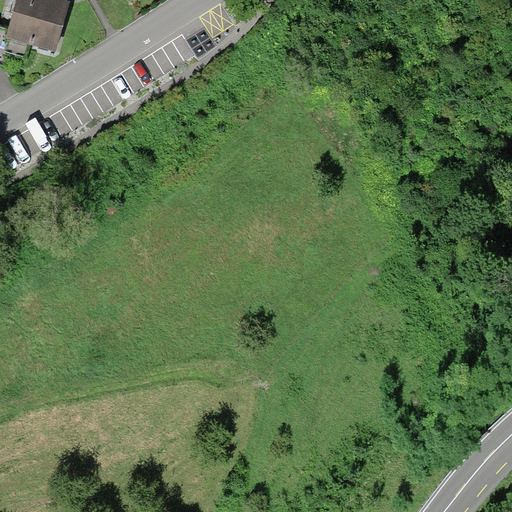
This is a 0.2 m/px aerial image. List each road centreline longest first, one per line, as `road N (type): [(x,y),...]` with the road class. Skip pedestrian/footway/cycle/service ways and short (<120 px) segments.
road 1 (track): [(203,511),(235,443),(231,403),(193,381),(26,411),(0,424)]
road 2 (residential): [(0,121),(199,0)]
